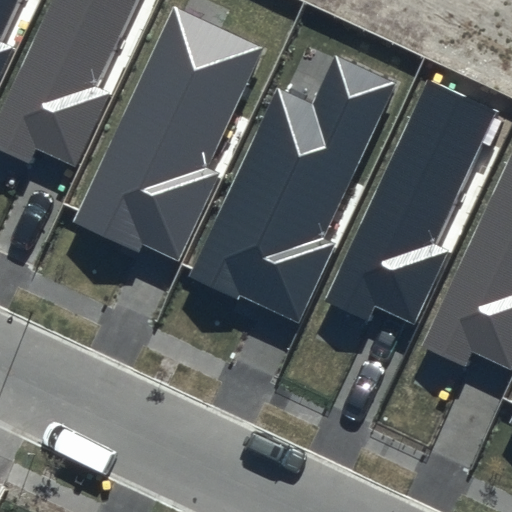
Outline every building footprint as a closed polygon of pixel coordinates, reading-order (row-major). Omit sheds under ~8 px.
[(0,41),(0,37),(17,0),(0,0),(0,76),(13,48),(0,41)] [(138,0),(51,0),(0,109),(0,149),(31,164),(37,150),(75,167),(110,94),(98,88),(138,0)] [(263,47),(174,6),(74,221),(141,252),(144,244),(179,260),(220,172),(207,166),(263,47)] [(323,239),(395,82),(335,54),(313,103),(277,86),(192,272),(298,320),(333,244),(323,239)] [(498,111),(427,78),(324,300),(369,321),(375,306),(414,324),(448,250),(436,245),(498,111)] [(511,145),(420,348),(465,369),(473,352),(511,370),(511,145)]
